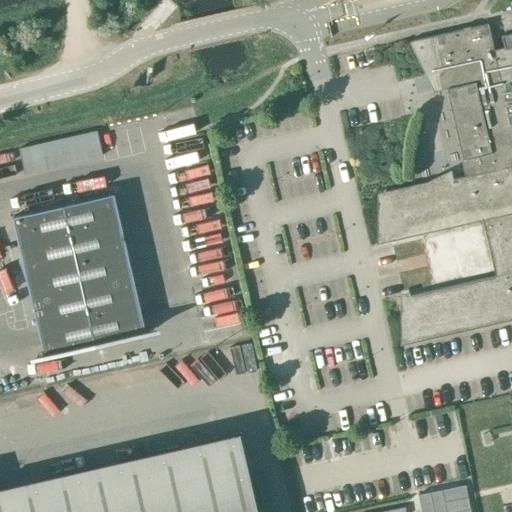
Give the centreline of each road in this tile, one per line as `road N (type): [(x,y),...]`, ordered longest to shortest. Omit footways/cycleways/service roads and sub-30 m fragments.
road 1 (unknown): [(0,450),(253,410),(267,431),(281,511)]
road 2 (unclassified): [(0,108),(85,87),(183,36),(252,20)]
